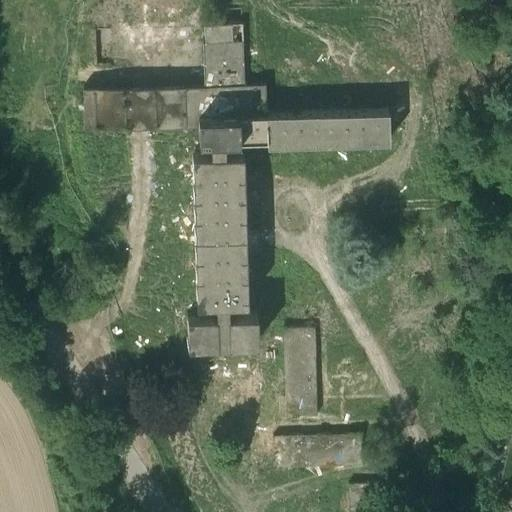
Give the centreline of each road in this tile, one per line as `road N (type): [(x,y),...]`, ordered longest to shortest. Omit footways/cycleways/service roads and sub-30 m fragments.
road 1 (track): [(317,226),(314,252),(384,370),(437,511)]
road 2 (unclassified): [(156,511),(57,354),(0,285)]
road 3 (track): [(314,252),(279,234),(267,208),(281,188),(304,187),(315,199),(317,226)]
